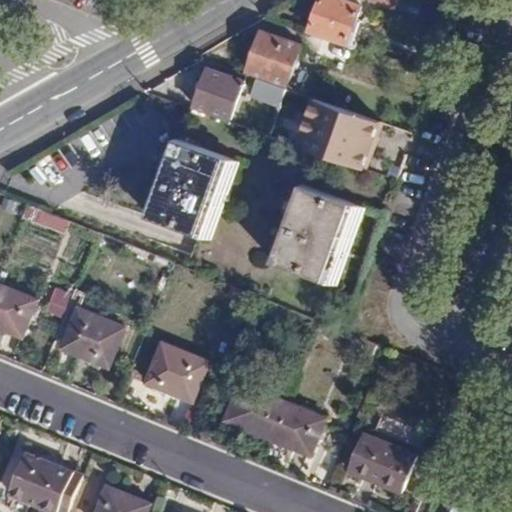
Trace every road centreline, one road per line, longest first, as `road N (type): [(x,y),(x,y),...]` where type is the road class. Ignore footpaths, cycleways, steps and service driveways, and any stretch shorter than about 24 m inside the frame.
road 1 (residential): [(0,370),(338,511)]
road 2 (residential): [(483,84),(409,281),(406,316),(418,332),(493,363)]
